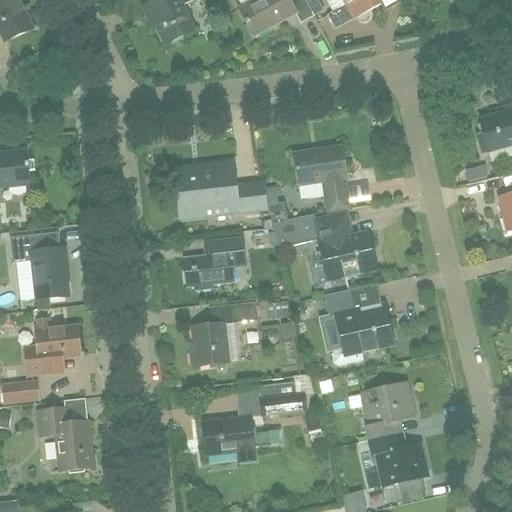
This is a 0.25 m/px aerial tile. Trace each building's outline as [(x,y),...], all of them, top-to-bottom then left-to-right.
[(0,0),(0,32),(4,43),(34,30),(20,0),(0,0)] [(184,7),(197,0),(160,0),(144,8),(151,22),(155,20),(168,46),(196,32),(184,7)] [(254,0),(238,9),(254,37),(296,14),(292,5),(300,0),(254,0)] [(327,16),(334,31),(356,19),(357,20),(359,23),(363,24),(366,23),(369,20),(370,17),(369,14),(368,12),(379,6),(376,0),(342,0),(346,6),(327,16)] [(511,107),(500,110),(501,116),(478,122),(482,134),(476,136),(481,154),(511,145),(511,107)] [(348,199),(345,180),(346,179),(341,148),(294,155),(299,186),(324,183),(327,202),(329,215),(350,211),(348,199)] [(25,152),(0,155),(0,188),(29,185),(25,152)] [(264,223),(272,222),(270,208),(265,184),(237,186),(234,162),(174,169),(180,221),(252,213),(254,224),(264,223)] [(363,191),(363,204),(380,204),(380,192),(363,191)] [(511,194),(499,198),(507,232),(511,230),(511,194)] [(286,205),(270,208),(272,222),(273,224),(274,224),(289,221),(286,205)] [(289,221),(274,224),(280,250),(319,240),(328,281),(377,270),(368,232),(345,238),(339,214),(316,219),(315,214),(289,221)] [(32,262),(36,301),(69,298),(66,272),(68,272),(65,249),(44,251),(42,235),(10,239),(13,264),(32,262)] [(213,285),(234,283),(232,267),(246,266),(243,240),(205,244),(207,258),(185,260),(188,288),(193,287),(194,293),(213,291),(213,285)] [(363,363),(361,353),(394,346),(385,309),(361,314),(360,309),(354,310),(350,291),(326,297),(330,317),(336,315),(344,350),(335,352),(332,357),(334,365),(338,369),(363,363)] [(269,321),(283,319),(281,303),(267,304),(269,321)] [(232,325),(257,322),(255,304),(230,307),(232,325)] [(81,357),(78,327),(51,330),(50,319),(34,321),(35,332),(37,348),(25,349),(28,376),(56,373),(55,360),(64,359),(81,357)] [(196,368),(229,365),(225,325),(192,328),(196,368)] [(37,381),(1,385),(3,405),(3,409),(39,405),(37,381)] [(368,442),(403,434),(400,421),(416,417),(407,383),(362,394),(370,427),(364,428),(368,442)] [(266,418),(269,417),(270,421),(305,418),(305,414),(307,414),(304,395),(297,396),(295,384),(260,388),(261,399),(259,400),(261,419),(266,418)] [(88,423),(68,425),(66,410),(38,413),(41,437),(56,436),(60,473),(93,469),(88,423)] [(207,458),(239,454),(240,464),(256,462),(254,448),(270,447),(268,433),(253,435),(251,418),(203,423),(207,458)] [(314,430),(316,448),(329,446),(326,429),(314,430)] [(403,434),(368,442),(371,456),(376,455),(384,487),(429,476),(421,444),(407,448),(403,434)] [(364,511),(361,494),(343,497),(346,511),(364,511)]
